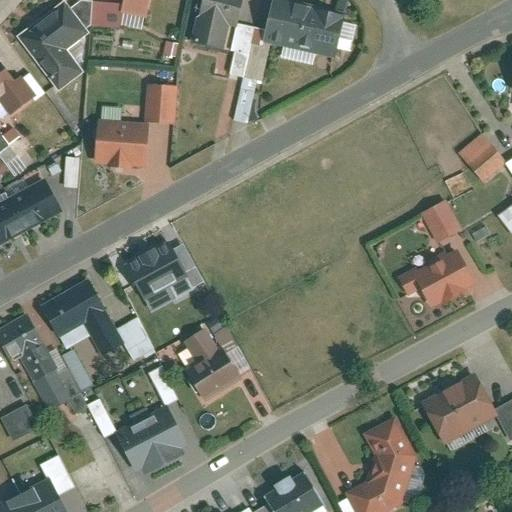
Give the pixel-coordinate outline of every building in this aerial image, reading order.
[(95,33),(69,0),(67,0),(20,36),(63,92),(89,72),(73,50),(95,33)] [(127,0),(125,12),(152,19),(156,0),(127,0)] [(204,0),(194,42),(227,50),(233,25),(243,27),(249,0),(204,0)] [(293,0),(277,0),(267,40),(340,58),(351,15),(293,0)] [(0,46),(0,102),(4,100),(15,114),(38,95),(0,46)] [(151,84),(148,122),(179,124),(182,87),(151,84)] [(154,123),(104,119),(100,166),(150,170),(154,123)] [(0,135),(0,174),(8,168),(14,176),(25,167),(8,144),(19,136),(12,127),(0,136),(0,135)] [(510,161),(485,133),(462,153),(487,181),(510,161)] [(63,157),(64,187),(80,187),(80,157),(63,157)] [(0,244),(68,208),(51,179),(0,206),(0,244)] [(466,229),(451,196),(422,210),(437,243),(466,229)] [(476,234),(480,241),(495,233),(490,226),(476,234)] [(205,282),(191,257),(179,264),(164,239),(117,265),(138,302),(171,283),(179,297),(205,282)] [(480,280),(462,245),(398,276),(408,296),(424,288),(431,304),(480,280)] [(48,306),(64,336),(89,322),(107,355),(129,343),(121,327),(95,280),(48,306)] [(32,313),(0,330),(0,337),(15,364),(27,357),(39,379),(61,367),(53,352),(32,313)] [(212,320),(216,328),(224,325),(220,316),(212,320)] [(140,317),(121,327),(129,343),(137,358),(157,348),(140,317)] [(228,347),(231,352),(242,345),(230,326),(219,333),(228,347)] [(207,399),(246,375),(244,373),(231,352),(228,347),(222,351),(207,327),(185,341),(201,367),(191,374),(207,399)] [(231,352),(244,373),(255,366),(242,345),(231,352)] [(90,403),(60,348),(53,352),(61,367),(77,397),(71,400),(77,410),(90,403)] [(98,383),(78,348),(66,354),(86,390),(98,383)] [(165,365),(153,372),(169,401),(180,394),(165,365)] [(77,397),(61,367),(39,379),(54,409),(71,400),(77,397)] [(425,399),(452,450),(492,429),(488,421),(503,413),(499,407),(480,370),(425,399)] [(91,404),(107,435),(119,429),(103,398),(91,404)] [(511,400),(499,407),(503,413),(511,431),(511,400)] [(41,423),(30,402),(7,415),(18,435),(41,423)] [(193,444),(171,403),(119,430),(141,471),(193,444)] [(421,454),(401,417),(369,434),(380,454),(372,480),(349,490),(352,496),(359,511),(389,511),(408,503),(421,454)] [(0,511),(62,511),(54,495),(73,487),(58,455),(38,464),(45,479),(0,500),(0,511)] [(312,511),(329,502),(309,470),(268,495),(273,502),(278,511),(312,511)] [(359,511),(352,496),(343,500),(348,511),(359,511)] [(278,511),(273,502),(257,511),(258,511),(278,511)]
